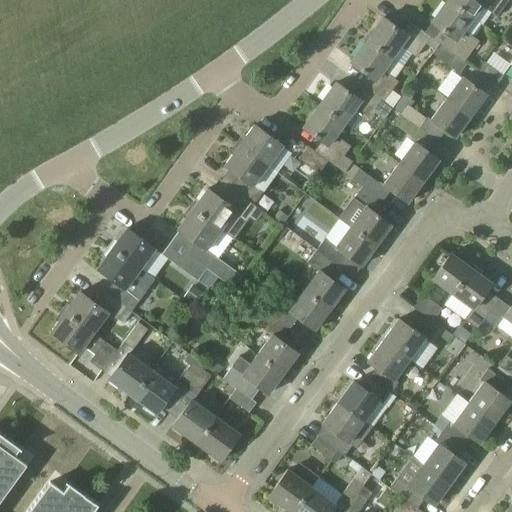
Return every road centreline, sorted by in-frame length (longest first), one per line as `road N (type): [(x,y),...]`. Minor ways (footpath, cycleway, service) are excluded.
road 1 (residential): [(217,511),(428,223),(468,219),(484,229)]
road 2 (secondary): [(213,511),(8,351)]
road 3 (residential): [(111,199),(147,215),(238,97)]
road 4 (residential): [(238,97),(260,110),(281,105),(361,0)]
road 5 (tertiary): [(65,165),(214,73)]
road 6 (residential): [(38,306),(111,199)]
road 7 (tertiary): [(214,73),(313,0)]
